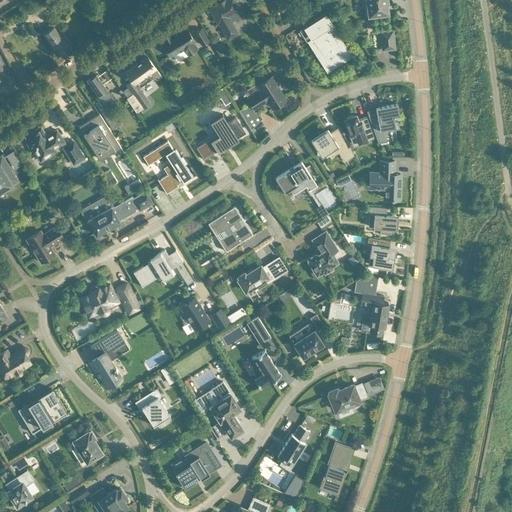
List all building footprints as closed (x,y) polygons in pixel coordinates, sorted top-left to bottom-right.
[(46,8),(40,0),(38,0),(27,7),(32,17),(46,8)] [(61,0),(51,6),(55,14),(67,7),(63,0),(61,0)] [(223,0),(217,4),(209,9),(218,23),(228,39),(238,33),(229,17),(241,10),(238,5),(240,4),(237,0),(223,0)] [(333,0),(324,0),(323,1),(328,9),(336,4),(333,0)] [(388,13),(387,4),(389,3),(388,0),(362,0),(364,6),(367,6),(368,16),(388,13)] [(326,13),(303,27),(305,31),(301,34),(306,41),(312,38),(322,54),(317,57),(327,72),(352,56),(342,41),(337,44),(327,28),(333,24),(326,13)] [(40,29),(57,54),(68,46),(50,22),(40,29)] [(171,32),(161,38),(163,40),(162,41),(171,55),(184,47),(188,54),(197,48),(193,42),(194,41),(186,26),(172,35),(171,32)] [(201,29),(194,33),(202,45),(208,41),(201,29)] [(380,32),(382,50),(395,48),(393,30),(380,32)] [(147,56),(126,71),(133,80),(134,83),(135,82),(139,87),(145,83),(146,84),(147,83),(147,82),(153,77),(158,79),(162,76),(155,67),(147,56)] [(96,74),(87,81),(105,106),(114,99),(96,74)] [(250,103),(239,110),(251,129),(262,118),(259,113),(257,110),(254,112),(253,109),(254,108),(254,109),(264,103),(263,102),(267,100),(267,101),(272,108),(286,99),(276,85),(278,83),(275,78),(273,79),(271,76),(257,85),(260,90),(247,98),(250,103)] [(219,82),(226,91),(231,87),(224,78),(219,82)] [(133,80),(127,85),(133,93),(127,98),(137,112),(144,107),(144,108),(151,103),(140,89),(139,87),(135,82),(134,83),(133,80)] [(217,91),(206,98),(209,104),(220,97),(225,105),(231,101),(222,88),(217,91)] [(376,109),(367,111),(378,143),(387,141),(385,129),(395,127),(393,115),(399,114),(397,103),(382,106),(375,107),(376,109)] [(113,129),(117,126),(112,119),(115,118),(107,106),(101,111),(113,129)] [(123,118),(119,121),(125,130),(138,122),(130,108),(120,113),(123,118)] [(99,115),(91,120),(92,122),(82,129),(80,126),(79,127),(100,159),(120,146),(109,128),(99,114),(98,114),(99,115)] [(210,138),(196,147),(204,159),(217,151),(218,152),(226,147),(230,145),(231,144),(237,140),(238,139),(237,138),(245,132),(235,116),(227,121),(222,114),(212,120),(210,121),(211,123),(215,128),(215,129),(219,135),(211,140),(210,138)] [(374,137),(367,116),(358,120),(356,114),(344,118),(351,135),(356,133),(359,143),(374,137)] [(148,115),(142,119),(147,127),(153,123),(148,115)] [(327,129),(311,139),(321,156),(329,151),(332,156),(340,150),(341,152),(348,147),(337,127),(330,132),(327,129)] [(38,128),(25,136),(27,139),(25,140),(30,148),(32,147),(39,159),(40,160),(41,161),(41,160),(48,156),(56,151),(54,148),(61,144),(74,163),(84,157),(74,141),(66,145),(57,130),(49,134),(50,135),(47,137),(46,136),(44,133),(42,134),(38,128)] [(158,179),(167,193),(178,186),(177,184),(183,180),(184,182),(193,176),(186,166),(185,164),(187,163),(182,156),(180,157),(176,149),(174,150),(167,140),(143,156),(149,166),(149,165),(149,164),(157,158),(165,153),(172,163),(164,168),(166,171),(166,172),(168,174),(159,180),(158,179)] [(17,180),(1,155),(0,155),(0,191),(12,184),(12,183),(17,180)] [(394,174),(394,161),(380,160),(380,173),(370,173),(369,187),(378,187),(385,187),(385,198),(391,198),(391,199),(393,199),(393,198),(399,198),(400,178),(400,177),(400,174),(394,174)] [(305,167),(302,162),(295,166),(291,161),(290,161),(294,167),(279,177),(282,182),(276,185),(277,187),(282,183),(289,193),(289,194),(291,196),(293,195),(293,194),(306,186),(309,191),(310,190),(317,185),(306,168),(310,166),(309,164),(305,167)] [(105,172),(104,172),(113,184),(118,180),(109,169),(105,172)] [(138,208),(139,210),(153,203),(146,191),(133,198),(138,208)] [(138,208),(133,198),(132,196),(125,200),(126,201),(113,208),(111,206),(87,219),(96,235),(120,221),(119,220),(137,210),(136,209),(138,208)] [(54,199),(48,203),(52,209),(58,206),(54,199)] [(234,205),(208,222),(216,234),(220,232),(222,235),(218,238),(226,251),(253,233),(245,221),(240,224),(238,220),(242,217),(234,205)] [(386,215),(386,208),(372,207),(372,208),(370,226),(380,227),(380,233),(393,234),(393,228),(397,229),(398,216),(394,215),(386,215)] [(317,222),(321,227),(331,221),(327,215),(317,222)] [(41,262),(55,253),(50,245),(53,243),(54,244),(64,238),(56,225),(43,234),(40,230),(26,239),(41,262)] [(337,250),(327,234),(326,232),(314,240),(322,253),(316,256),(315,254),(309,258),(310,260),(309,261),(308,262),(311,268),(313,267),(318,275),(331,267),(330,265),(336,261),(332,253),(337,250)] [(368,237),(367,244),(371,245),(369,255),(373,256),(371,264),(392,268),(395,251),(395,248),(389,247),(390,241),(368,237)] [(356,256),(362,251),(356,244),(350,248),(356,256)] [(148,263),(133,272),(142,287),(160,275),(163,280),(173,273),(170,269),(183,261),(176,249),(167,255),(164,250),(165,250),(165,249),(159,253),(149,259),(150,261),(148,263)] [(214,250),(203,257),(208,265),(219,258),(214,250)] [(354,254),(347,258),(352,266),(359,261),(354,254)] [(260,265),(252,270),(245,274),(244,272),(238,276),(240,278),(238,279),(246,291),(253,286),(256,289),(287,270),(278,257),(262,267),(260,265)] [(185,267),(179,271),(187,284),(193,280),(185,267)] [(356,280),(354,291),(362,292),(360,304),(372,306),(369,325),(371,325),(370,333),(381,335),(383,327),(384,327),(388,302),(383,302),(384,296),(375,294),(378,276),(367,274),(356,280)] [(114,294),(109,284),(99,289),(98,287),(90,291),(91,293),(81,298),(89,315),(99,310),(100,312),(102,313),(104,313),(105,312),(107,311),(108,309),(108,307),(108,306),(118,301),(117,300),(121,298),(124,305),(135,300),(135,299),(127,282),(116,288),(118,292),(114,294)] [(61,296),(63,290),(55,287),(52,293),(61,296)] [(234,311),(249,302),(244,294),(229,303),(234,311)] [(209,320),(195,297),(180,306),(184,313),(180,316),(185,324),(189,321),(195,329),(209,320)] [(318,302),(313,305),(317,315),(322,313),(318,302)] [(230,323),(221,309),(211,315),(220,329),(230,323)] [(311,318),(317,328),(323,325),(316,314),(311,318)] [(258,332),(264,341),(271,337),(257,316),(251,320),(257,330),(256,330),(257,332),(258,332)] [(314,329),(313,330),(309,323),(302,328),(306,334),(293,342),(303,357),(323,344),(314,329)] [(368,338),(369,329),(353,328),(353,338),(368,338)] [(97,356),(90,361),(96,372),(98,376),(100,375),(107,386),(121,377),(116,370),(117,369),(115,367),(110,360),(114,357),(110,350),(124,341),(117,329),(90,346),(97,356)] [(366,348),(367,341),(360,340),(359,347),(366,348)] [(6,350),(0,353),(0,368),(5,376),(6,378),(7,378),(15,373),(16,374),(17,374),(18,374),(19,374),(20,374),(21,373),(22,372),(22,371),(22,370),(22,368),(31,363),(25,354),(26,354),(27,353),(28,352),(28,351),(28,350),(27,349),(27,348),(26,347),(25,347),(23,347),(22,348),(10,355),(6,350)] [(255,378),(254,378),(260,388),(261,387),(281,374),(280,373),(280,374),(265,349),(265,348),(251,357),(252,357),(250,359),(260,375),(255,378)] [(219,400),(210,406),(220,421),(221,420),(231,437),(242,429),(232,413),(240,408),(231,393),(223,381),(211,389),(219,400)] [(372,393),(367,381),(364,382),(369,394),(372,393)] [(331,393),(329,394),(336,410),(336,409),(340,418),(354,412),(351,403),(359,400),(358,399),(366,395),(361,383),(353,386),(352,384),(337,391),(336,388),(330,391),(331,393)] [(135,401),(139,409),(142,406),(154,424),(163,418),(162,416),(167,413),(157,397),(161,395),(156,387),(135,401)] [(49,390),(52,388),(51,388),(17,409),(24,419),(25,418),(32,430),(31,431),(32,433),(66,412),(60,401),(57,403),(49,390)] [(321,421),(317,427),(323,431),(327,424),(321,421)] [(210,427),(217,438),(225,433),(218,422),(210,427)] [(303,441),(310,431),(300,424),(293,435),(292,433),(277,456),(290,464),(305,442),(303,441)] [(82,464),(102,452),(93,438),(95,437),(91,431),(89,432),(88,431),(74,440),(82,454),(78,457),(82,464)] [(208,471),(214,467),(204,452),(210,448),(206,442),(186,455),(191,463),(175,473),(185,488),(196,481),(195,480),(199,477),(200,479),(209,473),(208,471)] [(338,457),(340,451),(337,451),(337,450),(334,449),(333,449),(324,475),(323,475),(323,473),(318,486),(338,493),(346,470),(345,469),(345,470),(343,469),(346,460),(348,461),(349,462),(351,455),(343,452),(341,458),(338,457)] [(29,462),(25,455),(15,461),(19,468),(29,462)] [(31,496),(27,489),(25,485),(33,480),(27,470),(6,484),(9,490),(8,491),(13,499),(11,500),(16,508),(21,505),(19,503),(31,496)] [(75,476),(63,483),(67,489),(79,482),(75,476)] [(83,484),(67,495),(73,503),(89,493),(83,484)] [(122,498),(125,495),(120,487),(116,490),(115,488),(107,494),(102,487),(90,495),(95,502),(95,504),(98,510),(100,510),(105,508),(107,511),(119,511),(120,511),(120,510),(121,509),(122,510),(124,508),(127,506),(122,498)] [(280,495),(276,504),(282,507),(286,497),(280,495)] [(266,511),(270,504),(253,497),(248,510),(241,507),(239,507),(236,511),(266,511)]
